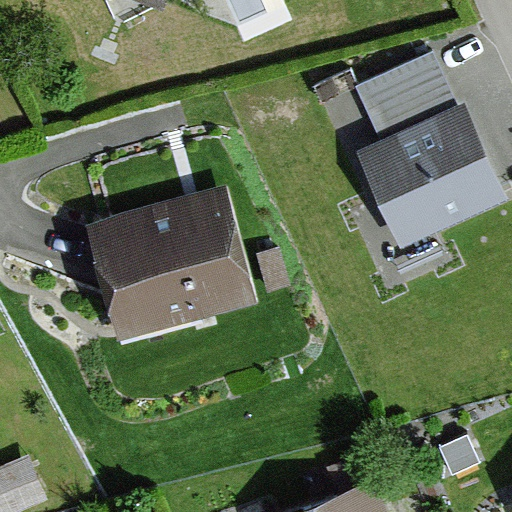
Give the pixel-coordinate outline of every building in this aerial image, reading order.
[(111,0),(163,19),(170,0),(111,0)] [(357,152),(401,249),(506,201),(463,107),(455,110),(431,59),(355,93),(378,143),(357,152)] [(254,300),(225,186),(92,221),(121,335),(254,300)] [(466,436),(439,447),(453,474),(480,462),(466,436)] [(0,511),(27,511),(42,506),(24,462),(0,472),(0,511)] [(290,511),(380,511),(370,483),(290,511)]
